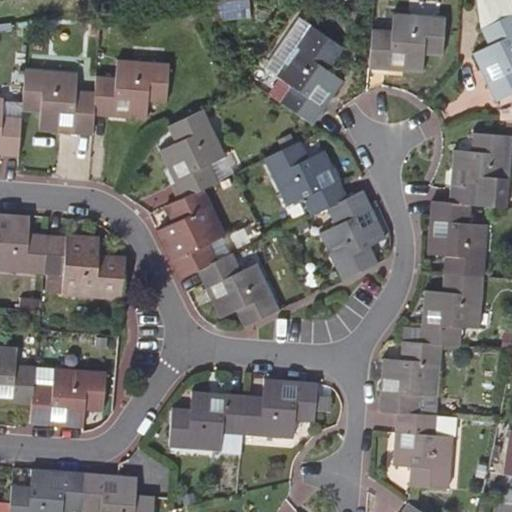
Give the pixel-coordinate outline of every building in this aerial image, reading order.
[(487,82),(495,100),(511,92),(511,0),(480,0),(484,9),(482,30),(489,46),(474,53),(481,69),(484,68),(490,81),(487,82)] [(373,29),(370,67),(389,68),(390,52),(405,53),(404,70),(423,71),(424,54),(441,56),(443,16),(392,12),(391,30),(373,29)] [(301,116),(312,124),(324,106),(310,97),(318,85),(332,95),(342,79),(328,69),(343,46),(312,24),(277,75),(292,87),(281,102),(301,116)] [(96,94),(94,116),(115,117),(116,100),(131,101),(130,119),(147,120),(148,103),(166,104),(169,65),(118,60),(117,78),(97,77),(96,94)] [(93,132),(94,116),(96,94),(76,93),(78,75),(26,70),(23,110),(41,111),(39,128),(93,132)] [(324,106),(332,95),(318,85),(310,97),(324,106)] [(0,155),(19,157),(22,117),(3,115),(3,98),(0,97),(0,155)] [(115,117),(130,119),(131,101),(116,100),(115,117)] [(183,199),(203,189),(218,181),(210,164),(226,156),(203,109),(167,127),(174,143),(160,151),(168,167),(184,160),(190,173),(175,180),(183,199)] [(472,204),(506,207),(511,141),(511,136),(473,133),(471,151),(453,150),(450,202),(472,204)] [(301,141),(264,159),(287,206),(303,198),(312,215),(326,208),(347,198),(324,150),(309,157),(301,141)] [(168,167),(175,180),(190,173),(184,160),(168,167)] [(158,231),(181,278),(197,270),(217,261),(208,243),(225,235),(203,189),(183,199),(167,206),(175,222),(158,231)] [(342,280),(378,262),(370,246),(385,239),(363,191),(347,198),(326,208),(334,225),(318,232),(342,280)] [(472,204),(450,202),(432,201),(431,222),(448,223),(447,238),(429,237),(429,254),(445,256),(444,273),(483,277),(487,225),(471,224),(472,204)] [(0,269),(44,274),(47,234),(29,232),(30,216),(13,214),(12,231),(0,230),(0,269)] [(126,262),(126,257),(100,255),(101,237),(47,234),(44,274),(62,275),(61,291),(123,297),(126,262)] [(228,256),(217,261),(197,270),(206,288),(222,281),(228,295),(212,302),(220,318),(236,311),(244,328),(280,311),(248,246),(237,251),(228,256)] [(442,345),(460,346),(462,326),(479,328),(483,277),(444,273),(442,291),(425,291),(423,328),(422,343),(442,345)] [(206,288),(212,302),(228,295),(222,281),(206,288)] [(422,343),(423,328),(403,327),(401,342),(422,343)] [(442,345),(422,343),(401,342),(401,359),(383,359),(382,376),(399,377),(398,392),(381,391),(380,411),(399,413),(437,416),(442,345)] [(0,404),(32,406),(36,366),(16,365),(18,348),(0,346),(0,404)] [(36,366),(32,406),(31,424),(51,425),(52,408),(67,409),(66,426),(84,427),(86,411),(103,411),(106,372),(36,366)] [(245,396),(242,435),(293,439),(294,420),(313,421),(316,382),(263,378),(262,397),(245,396)] [(242,435),(245,396),(194,392),(193,410),(175,409),(172,449),(223,452),(225,434),(242,435)] [(437,416),(399,413),(397,433),(401,433),(400,449),(396,449),(395,466),(411,467),(410,484),(450,487),(455,417),(437,416)] [(511,429),(511,430),(503,475),(511,475),(511,429)] [(61,511),(62,511),(74,511),(81,511),(84,473),(77,472),(64,471),(63,488),(49,487),(50,470),(32,469),(30,486),(13,485),(11,501),(10,511),(61,511)] [(84,473),(81,511),(150,511),(152,494),(135,493),(136,477),(119,475),(118,492),(103,491),(104,474),(84,473)] [(10,511),(11,501),(0,500),(0,511),(10,511)] [(422,511),(408,502),(401,511),(422,511)]
